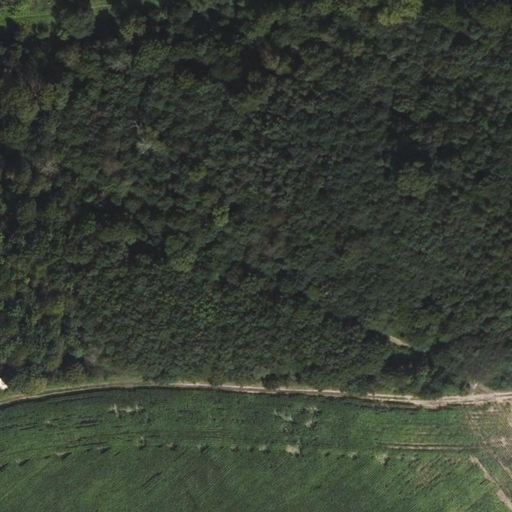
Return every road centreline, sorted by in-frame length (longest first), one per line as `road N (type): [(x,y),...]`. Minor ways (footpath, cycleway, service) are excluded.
road 1 (track): [(0,217),(83,226),(237,267),(306,293),(489,395)]
road 2 (track): [(0,406),(146,388),(511,394)]
